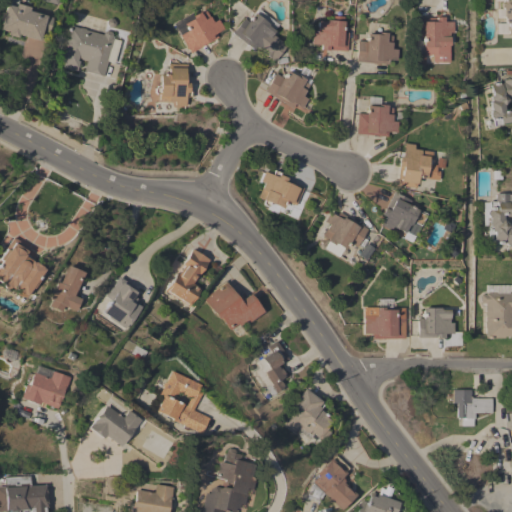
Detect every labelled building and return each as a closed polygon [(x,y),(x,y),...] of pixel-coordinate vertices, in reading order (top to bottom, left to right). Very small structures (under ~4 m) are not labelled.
[(511,0),(511,35),(507,35),(507,23),(505,23),(505,19),(503,19),(503,10),(501,10),(501,8),(500,8),(500,0),(511,0)] [(17,34),(16,38),(6,35),(7,31),(0,29),(0,23),(1,20),(0,20),(0,16),(1,12),(3,13),(5,4),(14,7),(15,3),(29,7),(28,11),(52,18),(48,33),(40,31),(38,40),(17,34)] [(274,31),(271,34),(286,46),(274,61),(254,46),(252,50),(246,45),(246,44),(232,33),(243,18),(248,21),(257,8),(278,24),(273,30),(274,31)] [(199,12),(200,14),(206,10),(212,22),(217,19),(223,29),(215,33),(217,37),(189,53),(173,24),(192,13),(193,15),(199,12)] [(343,22),(342,32),(348,32),(346,51),(328,49),(328,51),(319,50),(320,45),(310,44),(312,33),(316,34),(316,28),(317,28),(317,21),(325,22),(327,20),(331,20),(331,15),(343,16),(343,21),(343,22)] [(422,47),(422,36),(417,36),(417,17),(435,18),(435,17),(443,17),(443,21),(453,21),(452,33),(448,32),(448,45),(440,45),(439,47),(422,47)] [(66,43),(64,43),(69,25),(102,34),(103,32),(106,30),(110,32),(112,35),(111,38),(120,40),(113,63),(106,61),(102,76),(83,71),(85,61),(80,59),(81,57),(78,56),(77,61),(79,61),(76,70),(72,69),(72,71),(66,69),(67,68),(59,66),(66,43)] [(357,41),(365,41),(366,33),(379,34),(379,32),(386,33),(386,35),(392,35),(391,49),(397,49),(396,60),(388,59),(387,65),(355,62),(357,41)] [(186,64),(186,83),(188,83),(188,91),(190,91),(190,97),(185,97),(184,106),(174,106),(174,101),(158,101),(158,93),(156,93),(155,92),(155,88),(156,87),(159,87),(159,73),(167,74),(167,63),(186,64)] [(263,91),(274,73),(282,78),(289,68),(299,74),(298,76),(304,80),(303,81),(309,85),(302,96),(307,99),(301,108),(294,104),(291,108),(263,91)] [(503,110),(511,109),(511,121),(500,123),(500,125),(492,126),(491,118),(489,117),(488,113),(489,113),(488,110),(489,110),(488,101),(490,101),(489,96),(491,96),(489,84),(502,82),(501,79),(511,77),(511,96),(504,98),(507,99),(502,105),(503,110)] [(355,133),(357,113),(365,114),(366,105),(377,107),(378,104),(386,105),(386,107),(392,108),(391,121),(397,122),(396,132),(387,131),(386,136),(355,133)] [(396,185),(399,166),(397,166),(398,158),(396,157),(397,152),(402,152),(403,143),(414,145),(413,149),(429,151),(427,159),(430,158),(431,161),(431,164),(429,165),(433,166),(432,178),(425,177),(425,179),(417,177),(415,188),(396,185)] [(263,183),(259,181),(263,171),(271,175),(274,170),(279,173),(278,175),(286,178),(284,182),(297,188),(298,186),(303,188),(294,206),(285,201),(282,208),(269,202),(268,205),(266,206),(263,204),(262,203),(263,200),(257,197),(263,183)] [(403,232),(392,227),(390,230),(380,226),(384,217),(380,215),(384,207),(385,208),(393,192),(410,200),(408,205),(417,210),(416,211),(425,215),(420,225),(411,221),(409,225),(406,225),(403,232)] [(511,227),(511,245),(506,245),(506,243),(493,243),(493,241),(489,241),(489,236),(492,236),(493,231),(490,231),(488,226),(488,225),(486,225),(486,217),(487,217),(487,216),(485,216),(485,210),(487,210),(487,208),(488,208),(488,201),(496,201),(496,203),(507,203),(507,201),(511,201),(511,217),(502,217),(502,220),(508,226),(506,227),(511,227)] [(280,209),(268,203),(266,207),(295,220),(300,209),(284,202),(280,209)] [(366,229),(355,247),(348,243),(344,249),(333,243),(332,245),(325,241),(326,239),(321,236),(328,224),(323,221),(329,212),(335,216),(338,212),(366,229)] [(44,269),(37,279),(39,280),(33,289),(32,288),(27,296),(24,296),(22,296),(19,295),(17,292),(16,289),(11,286),(9,288),(6,289),(3,287),(2,284),(3,283),(0,281),(0,261),(1,260),(0,259),(0,257),(9,245),(8,244),(12,237),(29,248),(23,257),(27,259),(29,260),(29,262),(30,261),(33,262),(35,262),(35,263),(40,266),(42,268),(44,269)] [(192,284),(200,288),(188,306),(164,291),(176,273),(178,274),(181,270),(182,271),(185,266),(181,264),(191,249),(207,260),(192,284)] [(73,296),(80,299),(74,311),(63,306),(61,311),(48,306),(51,300),(48,299),(55,282),(58,283),(66,265),(82,273),(73,296)] [(138,291),(134,297),(136,299),(133,303),(139,307),(125,328),(101,312),(109,300),(104,296),(117,277),(138,291)] [(248,322),(246,320),(238,326),(237,323),(229,330),(220,318),(218,319),(202,298),(224,282),(238,301),(248,294),(262,311),(248,322)] [(484,327),(483,327),(483,321),(484,321),(484,303),(479,303),(479,294),(484,294),(484,293),(507,293),(507,292),(511,292),(511,318),(511,321),(511,336),(503,336),(503,338),(484,338),(484,327)] [(404,338),(371,339),(371,333),(362,333),(362,307),(377,307),(377,299),(391,299),(392,308),(403,307),(403,318),(404,338)] [(448,310),(448,323),(452,323),(452,333),(443,333),(443,338),(416,337),(417,318),(421,319),(421,308),(438,308),(440,309),(448,310)] [(287,358),(276,366),(279,369),(280,368),(284,374),(283,375),(284,376),(278,381),(279,381),(283,386),(282,386),(282,388),(271,396),(265,387),(264,388),(252,371),(258,368),(254,363),(270,352),(266,347),(275,341),(287,358)] [(129,353),(133,346),(145,352),(141,359),(129,353)] [(68,377),(63,391),(62,391),(55,408),(37,401),(36,404),(19,397),(23,385),(27,386),(35,365),(68,377)] [(198,385),(195,391),(199,393),(191,410),(207,418),(199,434),(187,427),(186,430),(182,428),(183,426),(154,411),(161,397),(157,396),(161,387),(161,385),(162,383),(163,382),(169,371),(198,385)] [(320,401),(317,406),(319,408),(318,409),(330,419),(324,427),(325,428),(324,429),(328,432),(321,441),(315,437),(314,439),(306,432),(305,433),(297,427),(293,432),(283,424),(295,408),(290,405),(303,388),(320,401)] [(473,413),(473,419),(472,419),(472,426),(460,426),(460,417),(456,417),(456,403),(451,403),(451,389),(469,389),(469,398),(490,398),(490,413),(473,413)] [(103,405),(105,407),(111,399),(138,420),(118,447),(103,435),(101,438),(87,427),(103,405)] [(228,488),(229,484),(224,482),(225,480),(212,476),(216,461),(221,462),(225,449),(227,448),(232,449),(234,452),(233,453),(234,454),(233,459),(252,464),(249,476),(252,481),(250,489),(244,488),(243,493),(245,494),(242,505),(238,504),(237,509),(233,508),(232,511),(228,511),(220,510),(219,511),(200,511),(205,492),(208,493),(209,489),(214,486),(219,488),(221,487),(228,488)] [(342,483),(354,495),(339,510),(322,493),(322,492),(312,482),(318,476),(315,473),(330,458),(331,459),(335,456),(347,468),(343,471),(345,473),(341,477),(343,481),(342,483)] [(29,511),(21,511),(21,509),(16,510),(16,511),(0,511),(0,486),(3,486),(3,477),(29,476),(29,486),(44,485),(45,488),(46,489),(46,492),(45,494),(45,499),(47,501),(47,503),(45,505),(46,507),(43,508),(43,511),(29,511)] [(153,493),(154,484),(171,487),(166,511),(128,511),(131,501),(133,501),(135,489),(153,493)] [(355,511),(360,499),(366,501),(368,498),(367,498),(369,492),(376,494),(378,488),(383,489),(384,486),(391,489),(387,499),(396,502),(392,511),(355,511)]
